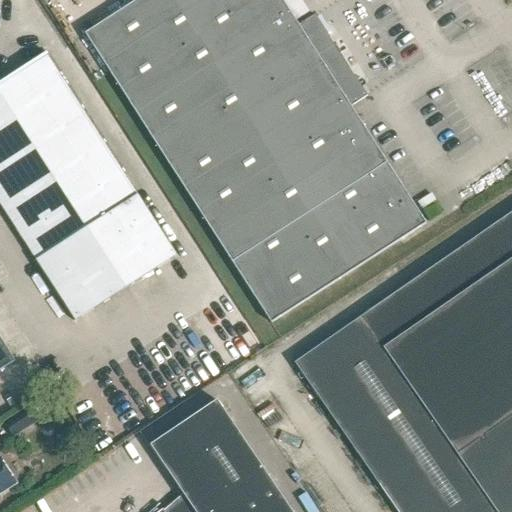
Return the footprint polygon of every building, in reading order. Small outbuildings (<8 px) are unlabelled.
[(280,0),(140,0),(85,35),(271,325),(426,225),(351,108),(367,97),(314,15),(298,27),(282,1),(280,0)] [(176,257),(46,56),(0,85),(0,205),(75,323),(176,257)] [(511,511),(511,214),(294,365),(396,511),(511,511)] [(0,372),(15,363),(0,339),(0,372)] [(291,511),(217,402),(150,447),(183,496),(163,511),(158,511),(157,510),(154,511),(291,511)] [(3,424),(13,439),(41,421),(31,406),(3,424)] [(79,466),(80,452),(65,451),(64,464),(79,466)] [(0,495),(16,485),(0,459),(0,495)]
